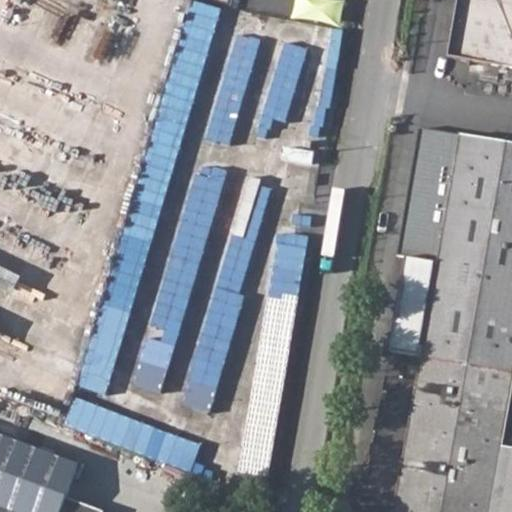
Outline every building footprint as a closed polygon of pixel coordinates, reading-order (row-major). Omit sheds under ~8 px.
[(112,370),(120,373),(220,7),(195,0),(192,0),(97,350),(116,355),(112,370)] [(344,24),(347,2),(334,0),(300,0),(298,17),(344,24)] [(511,0),(462,0),(453,55),(511,64),(511,0)] [(233,144),(238,121),(219,117),(214,140),(233,144)] [(511,511),(511,139),(462,131),(439,258),(408,254),(393,344),(424,349),(419,378),(388,372),(385,386),(390,386),(389,396),(382,396),(381,412),(378,414),(376,427),(378,429),(376,437),(373,437),(370,450),(375,451),(369,480),(366,482),(363,501),(367,501),(365,511),(511,511)] [(178,246),(157,334),(150,332),(138,383),(169,391),(202,252),(178,246)] [(222,279),(189,404),(215,411),(248,286),(222,279)] [(195,470),(205,442),(78,398),(68,426),(195,470)] [(26,458),(0,448),(0,511),(107,511),(75,499),(88,463),(32,442),(26,458)]
